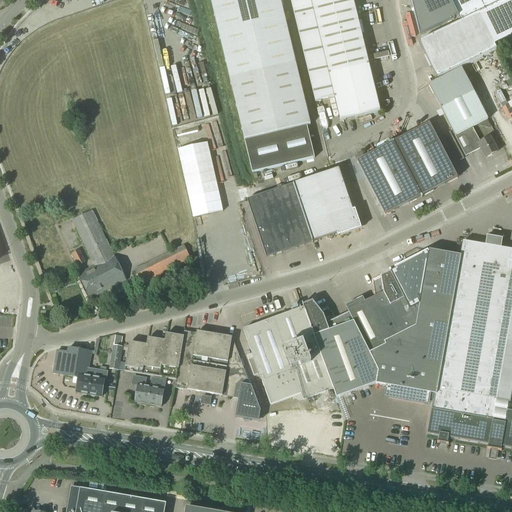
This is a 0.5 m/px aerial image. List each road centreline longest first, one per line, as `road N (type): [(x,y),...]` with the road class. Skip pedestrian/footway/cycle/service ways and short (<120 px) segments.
road 1 (unclassified): [(511,181),(384,247),(260,293),(27,349)]
road 2 (primary): [(511,509),(35,430)]
road 3 (unclassified): [(328,152),(397,117),(405,93),(385,0)]
road 4 (unclassified): [(0,201),(29,283),(27,349)]
